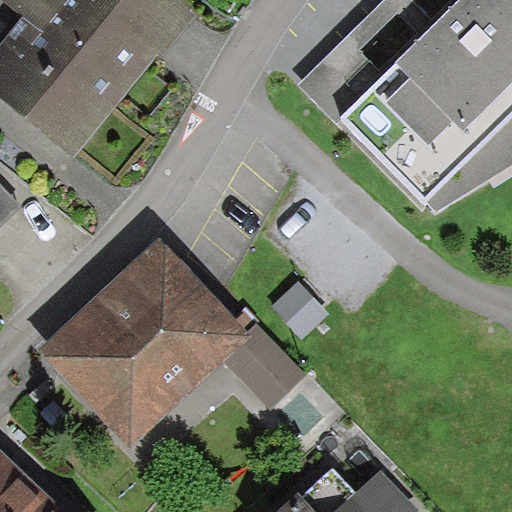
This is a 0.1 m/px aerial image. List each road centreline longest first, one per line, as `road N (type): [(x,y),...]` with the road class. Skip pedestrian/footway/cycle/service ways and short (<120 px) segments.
road 1 (residential): [(223,92),(258,112),(467,293),(511,307)]
road 2 (residential): [(0,367),(114,255),(190,157),(223,92)]
